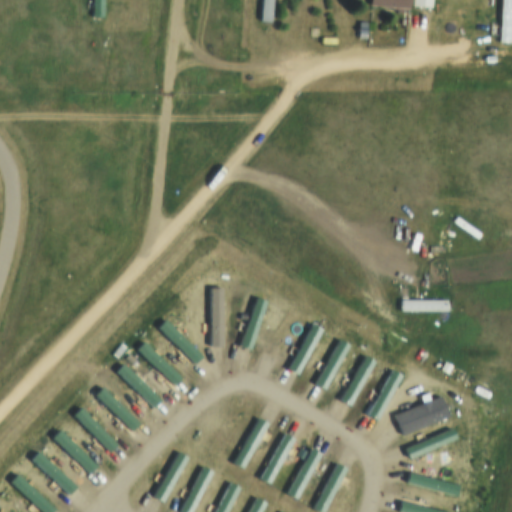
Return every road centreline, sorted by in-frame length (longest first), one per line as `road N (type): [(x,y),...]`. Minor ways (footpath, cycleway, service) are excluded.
road 1 (track): [(0,117),(224,118),(280,108)]
road 2 (residential): [(0,288),(20,179),(0,144)]
